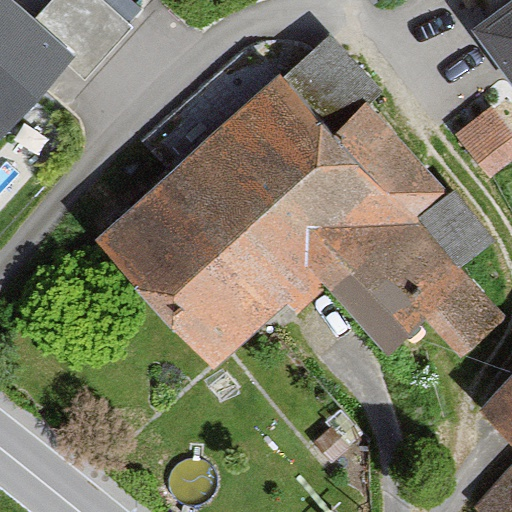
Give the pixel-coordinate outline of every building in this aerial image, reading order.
[(37,0),(28,10),(15,0),(0,0),(0,118),(58,51),(79,69),(123,17),(103,0),(37,0)] [(511,0),(481,0),(471,8),(511,64),(511,0)] [(322,121),(265,58),(82,222),(202,354),(276,288),(289,302),(318,276),(378,342),(416,308),(456,352),(504,310),(414,210),(442,185),(357,90),(322,121)] [(511,150),(511,132),(485,99),(450,127),(485,171),(511,150)] [(511,348),(470,395),(511,433),(511,348)] [(511,511),(511,456),(471,502),(481,511),(511,511)]
